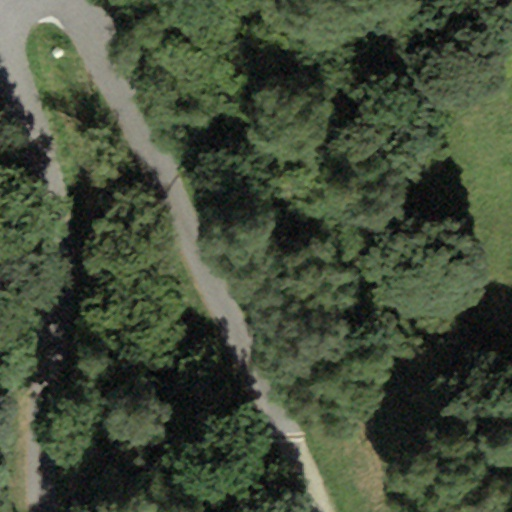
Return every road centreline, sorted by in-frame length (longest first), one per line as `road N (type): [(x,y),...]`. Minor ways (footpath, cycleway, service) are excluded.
road 1 (track): [(74,0),(120,84),(313,511)]
road 2 (track): [(40,511),(37,406),(54,238),(0,25)]
